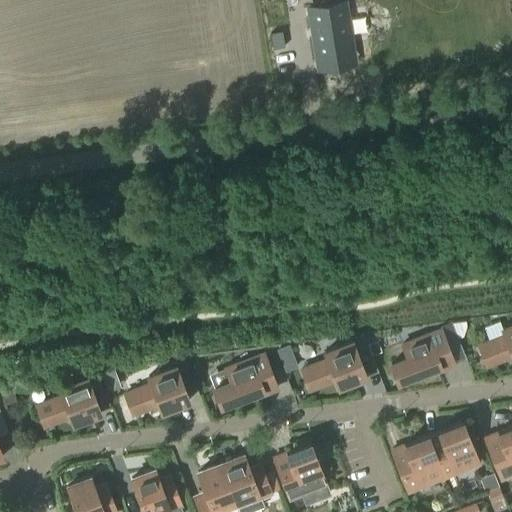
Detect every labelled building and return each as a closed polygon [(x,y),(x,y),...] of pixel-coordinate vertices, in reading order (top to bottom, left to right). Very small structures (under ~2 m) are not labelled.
[(310,8),(317,58),(353,53),(346,3),(310,8)] [(504,335),(478,345),(486,365),(511,355),(511,323),(501,327),(504,335)] [(406,357),(390,363),(397,382),(437,367),(438,370),(453,365),(439,330),(402,344),(406,357)] [(327,359),(301,369),(309,389),(335,379),(337,384),(363,373),(350,341),(324,351),(327,359)] [(229,381),(213,387),(220,406),(260,391),(261,394),(276,389),(262,353),(225,368),(229,381)] [(150,383),(124,393),(132,413),(158,404),(160,408),(186,398),(183,391),(193,387),(185,366),(175,370),(174,366),(148,376),(150,383)] [(62,395),(36,405),(44,425),(70,416),(71,420),(98,410),(85,378),(59,388),(62,395)] [(30,382),(15,386),(20,405),(34,402),(30,382)] [(461,422),(426,436),(442,477),(478,464),(461,422)] [(511,426),(484,437),(500,479),(511,474),(511,426)] [(426,436),(390,450),(407,491),(442,477),(426,436)] [(309,443),(273,457),(289,499),(300,494),(304,504),(329,495),(309,443)] [(243,454),(219,463),(235,503),(238,511),(245,511),(262,506),(259,498),(271,493),(270,491),(263,472),(262,470),(250,474),(247,467),(243,454)] [(206,498),(195,502),(198,511),(211,511),(212,511),(235,503),(219,463),(196,472),(206,498)] [(154,469),(130,478),(135,492),(133,493),(133,494),(136,493),(143,511),(161,511),(167,510),(168,511),(182,511),(180,505),(181,505),(170,476),(159,480),(154,469)] [(90,477),(66,486),(71,500),(69,501),(69,502),(71,501),(75,511),(116,511),(105,484),(94,488),(90,477)] [(498,488),(486,492),(490,502),(502,497),(498,488)] [(478,511),(475,503),(462,508),(464,511),(478,511)]
